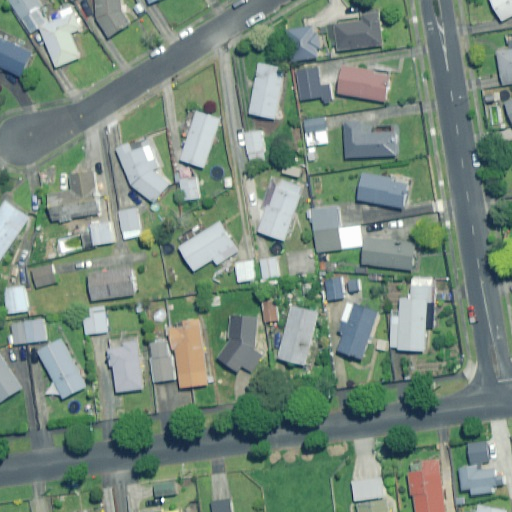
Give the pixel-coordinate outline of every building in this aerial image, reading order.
[(26,31),(55,15),(46,0),(9,0),(26,31)] [(511,0),(490,0),(502,23),(511,17),(511,0)] [(121,6),(99,20),(97,21),(108,40),(132,25),(121,6)] [(82,30),(73,8),(60,13),(63,19),(40,29),(56,68),(81,58),(71,35),(82,30)] [(383,47),(380,15),(361,17),(362,22),(328,26),(331,53),(383,47)] [(323,60),(317,26),(288,31),(293,65),(323,60)] [(33,55),(0,38),(0,67),(22,78),(33,55)] [(511,49),(496,52),(502,86),(511,84),(511,49)] [(285,70),(259,65),(249,115),(276,120),(285,70)] [(391,76),(342,67),(337,95),(386,103),(391,76)] [(318,68),(294,71),(296,84),(299,83),(301,101),(322,99),(323,105),(333,104),(330,87),(320,88),(318,68)] [(221,120),(196,112),(181,161),(205,169),(221,120)] [(323,117),(303,122),(308,149),(329,145),(323,117)] [(363,122),(345,122),(345,159),(398,158),(398,134),(363,134),(363,122)] [(265,162),(262,132),(246,134),(249,164),(265,162)] [(134,153),(130,145),(116,151),(131,186),(155,205),(171,185),(155,173),(159,168),(150,147),(134,153)] [(100,214),(92,171),(69,176),(72,191),(49,195),(55,223),(100,214)] [(411,181),(362,173),(358,202),(407,209),(411,181)] [(200,199),(196,180),(179,183),(183,202),(200,199)] [(301,196),(277,188),(271,207),(268,206),(259,233),(285,242),(301,196)] [(0,263),(30,218),(7,203),(0,212),(0,263)] [(338,207),(313,209),(315,253),(341,252),(338,207)] [(142,237),(136,209),(118,213),(124,241),(142,237)] [(114,244),(111,222),(91,225),(94,247),(114,244)] [(238,254),(221,224),(179,248),(193,272),(214,260),(217,265),(238,254)] [(416,245),(364,239),(361,266),(413,272),(416,245)] [(279,283),(275,258),(260,261),(264,286),(279,283)] [(257,287),(254,261),(234,264),(237,283),(251,281),(252,288),(257,287)] [(56,284),(52,265),(31,270),(36,289),(56,284)] [(134,296),(130,271),(87,277),(91,302),(134,296)] [(344,299),(342,279),(324,282),(327,301),(344,299)] [(432,281),(412,279),(411,299),(400,298),(399,324),(392,324),(390,350),(425,352),(428,304),(430,304),(432,281)] [(359,281),(348,282),(349,293),(360,292),(359,281)] [(29,312),(24,287),(5,290),(9,315),(29,312)] [(380,313),(347,302),(337,333),(344,335),(338,352),(363,361),(380,313)] [(279,322),(278,304),(262,305),(264,323),(279,322)] [(108,333),(105,307),(82,310),(85,336),(108,333)] [(319,314),(291,307),(278,360),(305,367),(319,314)] [(257,319),(231,315),(228,338),(230,341),(218,359),(238,374),(242,367),(251,373),(263,356),(254,350),(257,319)] [(46,341),(43,320),(11,325),(14,346),(46,341)] [(208,386),(200,320),(178,323),(178,328),(168,330),(171,351),(175,350),(180,389),(208,386)] [(144,390),(137,340),(124,342),(124,348),(107,351),(109,367),(112,366),(116,394),(144,390)] [(87,388),(62,341),(38,353),(63,401),(87,388)] [(174,381),(170,342),(149,345),(153,383),(174,381)] [(0,404),(22,390),(0,355),(0,404)] [(196,390),(198,405),(214,402),(212,388),(196,390)] [(444,511),(439,461),(423,463),(423,465),(410,466),(411,473),(408,473),(411,497),(413,496),(415,511),(444,511)] [(480,471),(479,467),(458,470),(461,492),(471,491),(472,497),(493,494),(493,488),(505,486),(504,477),(497,478),(495,469),(480,471)] [(356,504),(386,499),(383,478),(351,483),(354,504),(356,504)] [(178,495),(176,483),(154,485),(155,498),(178,495)] [(391,511),(391,510),(388,511),(386,499),(356,504),(357,511),(391,511)] [(230,511),(229,501),(211,503),(212,511),(230,511)]
